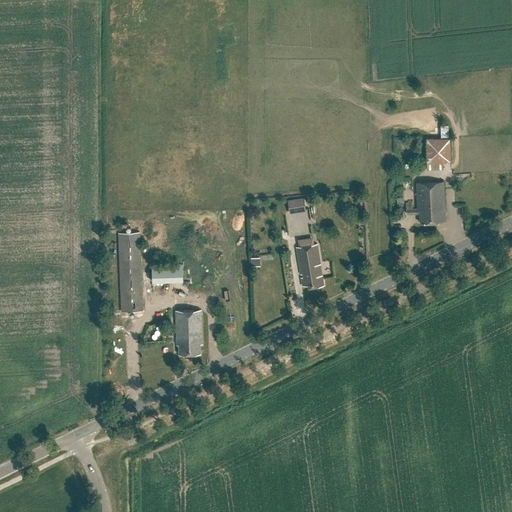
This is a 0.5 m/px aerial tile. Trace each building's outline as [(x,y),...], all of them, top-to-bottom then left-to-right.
[(440,125),(440,136),(448,136),(448,125),(440,125)] [(426,139),(426,163),(451,163),(450,138),(426,139)] [(492,184),(501,183),(500,175),(491,175),(492,184)] [(412,203),(406,203),(406,214),(420,213),(420,223),(446,222),(444,182),(416,183),(417,209),(412,209),(412,203)] [(304,198),(288,200),(290,213),(306,211),(304,198)] [(119,233),(122,312),(143,311),(140,232),(119,233)] [(324,286),(317,244),(296,247),(302,286),(308,285),(309,288),(324,286)] [(183,264),(152,265),(152,282),(183,281),(183,264)] [(176,310),(177,345),(179,345),(179,355),(201,354),(201,344),(202,344),(201,310),(176,310)]
